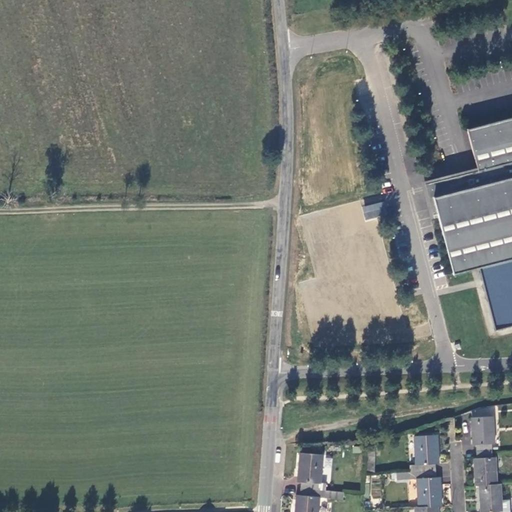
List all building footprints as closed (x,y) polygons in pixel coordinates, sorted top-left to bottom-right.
[(471,172),(419,187),(429,218),(433,217),(451,277),(480,270),(511,262),(511,117),(459,132),(471,172)] [(362,207),(365,220),(386,215),(383,202),(362,207)] [(511,262),(480,270),(496,330),(511,325),(511,262)] [(475,444),(476,451),(492,450),(492,444),(495,443),(493,415),(471,416),(473,444),(475,444)] [(410,472),(436,470),(436,463),(439,463),(437,434),(414,435),(416,464),(410,464),(410,472)] [(475,485),(479,484),(497,483),(496,467),(495,457),(495,455),(492,455),(492,450),(476,451),(476,457),(473,457),(475,485)] [(301,482),(301,489),(325,491),(326,484),(320,483),(322,455),(300,452),(298,472),(297,482),(301,482)] [(437,477),(436,470),(410,472),(411,478),(416,478),(418,506),(438,505),(441,506),(440,476),(437,477)] [(411,478),(410,472),(396,472),(397,485),(407,485),(411,478)] [(484,511),(499,511),(500,511),(502,511),(501,483),(497,483),(479,484),(481,511),(484,511)] [(295,511),(294,511),(317,511),(319,497),(342,498),(343,491),(325,491),(301,489),(300,495),(296,495),(295,511)]
